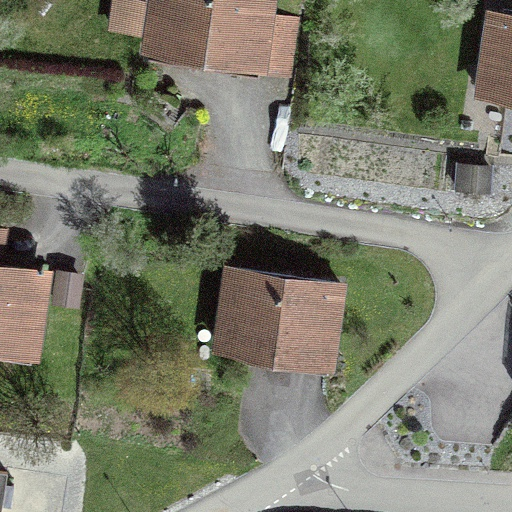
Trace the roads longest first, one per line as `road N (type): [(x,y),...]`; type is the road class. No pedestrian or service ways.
road 1 (residential): [(0,175),(511,270)]
road 2 (residential): [(295,483),(369,432),(511,279)]
road 3 (residential): [(295,483),(511,500)]
